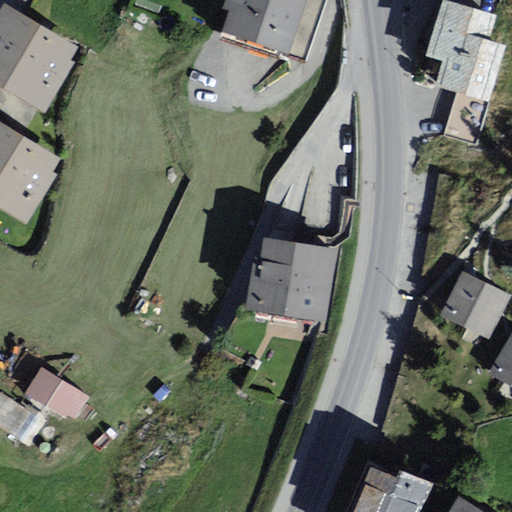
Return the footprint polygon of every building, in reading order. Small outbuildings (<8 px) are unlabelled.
[(325,1),(322,0),(224,0),(213,35),(305,64),(325,1)] [(483,96),(503,22),(449,7),(429,81),(483,96)] [(72,50),(7,12),(0,24),(0,78),(41,102),(72,50)] [(55,162),(0,130),(0,195),(27,211),(55,162)] [(323,322),(333,253),(262,242),(252,311),(323,322)] [(502,294),(463,274),(441,317),(480,337),(502,294)] [(511,336),(491,378),(511,388),(511,336)] [(83,392),(39,368),(23,399),(66,422),(83,392)] [(40,420),(0,401),(0,430),(28,444),(40,420)] [(415,511),(422,497),(369,474),(352,511),(415,511)] [(475,511),(461,503),(455,511),(475,511)]
